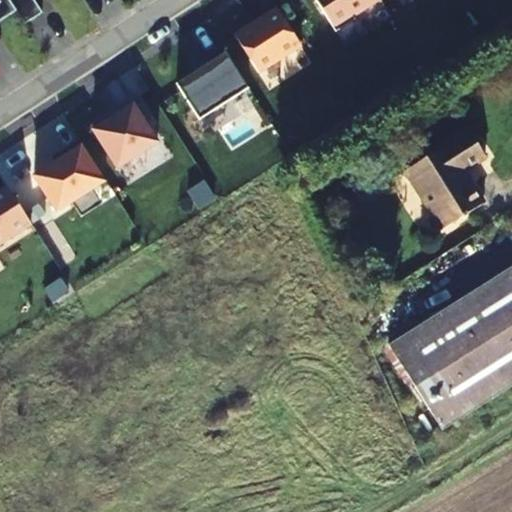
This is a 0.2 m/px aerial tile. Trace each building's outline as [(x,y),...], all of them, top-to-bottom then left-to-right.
[(0,0),(0,12),(11,5),(7,0),(0,0)] [(43,16),(32,0),(7,0),(11,5),(17,14),(25,27),(43,16)] [(313,0),(332,30),(380,0),(313,0)] [(0,24),(17,14),(11,5),(0,12),(0,24)] [(258,74),(302,46),(277,8),(234,36),(258,74)] [(173,88),(198,125),(248,91),(223,54),(173,88)] [(92,127),(118,167),(159,141),(132,100),(92,127)] [(487,157),(470,131),(407,171),(444,230),(486,204),(465,172),(487,157)] [(35,174),(57,210),(74,200),(83,216),(106,202),(96,187),(106,181),(84,144),(35,174)] [(0,188),(0,239),(29,220),(6,184),(0,188)] [(511,388),(511,268),(388,347),(442,432),(511,388)]
